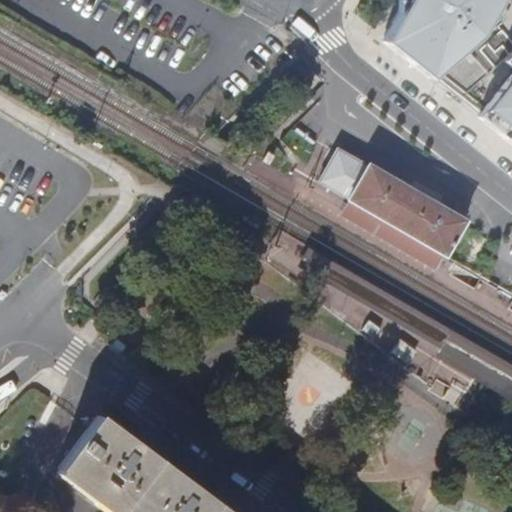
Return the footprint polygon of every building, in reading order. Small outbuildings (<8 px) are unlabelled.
[(403,0),(385,32),(435,71),(493,20),(504,0),(403,0)] [(435,71),(385,32),(380,41),(427,78),(435,71)] [(511,69),(511,68),(511,49),(500,60),(511,69)] [(511,68),(511,69),(481,108),(511,132),(511,68)] [(511,132),(481,108),(474,116),(511,145),(511,132)] [(366,165),(337,148),(316,184),(345,200),(344,202),(400,234),(445,260),(467,222),(423,196),(367,164),(366,165)] [(267,152),(262,160),(269,165),(274,156),(267,152)] [(400,234),(344,202),(337,215),(437,273),(445,260),(400,234)] [(224,511),(95,418),(55,471),(111,511),(224,511)]
